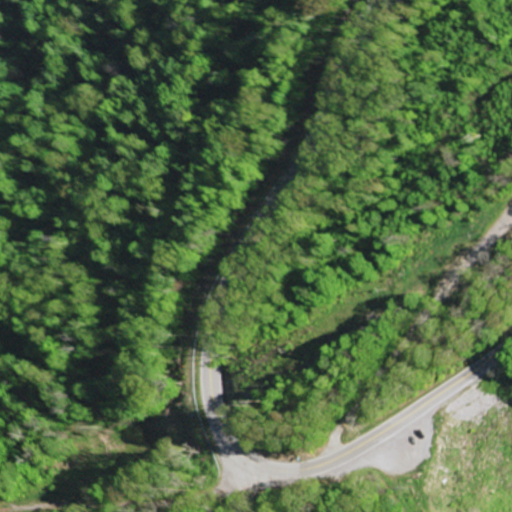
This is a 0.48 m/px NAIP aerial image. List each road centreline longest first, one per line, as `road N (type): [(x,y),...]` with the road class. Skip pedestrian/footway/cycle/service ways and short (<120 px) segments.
road 1 (primary): [(312,468),(274,472),(226,448),(205,395),(207,331),(227,264),(301,159),(375,0)]
road 2 (track): [(347,455),(347,417),(511,209)]
road 3 (residential): [(0,510),(189,501),(218,492),(240,459)]
road 4 (primary): [(511,342),(347,455),(312,468)]
